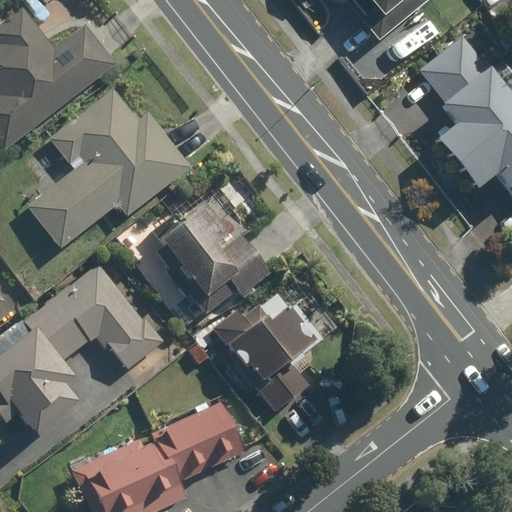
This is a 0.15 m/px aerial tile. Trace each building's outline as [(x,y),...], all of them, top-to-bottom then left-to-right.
[(343,0),(378,41),(426,0),(343,0)] [(0,147),(3,151),(113,64),(84,27),(56,49),(25,10),(0,30),(0,147)] [(511,100),(460,37),(421,69),(463,120),(439,140),(479,190),(497,176),(511,194),(511,100)] [(60,247),(114,205),(123,216),(188,166),(148,115),(137,123),(121,103),(80,135),(94,154),(27,206),(60,247)] [(267,274),(199,193),(124,256),(193,337),(267,274)] [(161,341),(97,263),(23,323),(29,331),(0,354),(0,418),(5,425),(17,416),(33,435),(75,401),(62,385),(74,375),(61,360),(94,334),(125,371),(161,341)] [(317,341),(334,326),(311,298),(294,313),(317,341)] [(234,310),(213,328),(254,376),(245,383),(273,415),(314,379),(294,355),(312,339),(283,304),(269,316),(259,304),(242,319),(234,310)] [(240,451),(219,402),(71,467),(91,511),(150,511),(185,497),(177,479),(240,451)]
